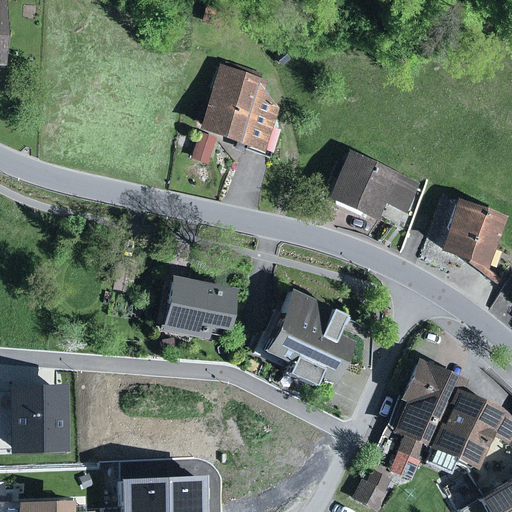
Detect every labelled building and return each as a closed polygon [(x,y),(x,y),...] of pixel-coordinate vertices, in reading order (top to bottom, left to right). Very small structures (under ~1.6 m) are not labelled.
[(264,82),(220,67),(199,131),(261,152),(275,110),(261,93),(264,82)] [(208,167),(217,140),(200,134),(191,161),(208,167)] [(405,212),(417,185),(347,153),(325,200),(377,223),(386,203),(405,212)] [(504,219),(455,200),(434,253),(469,266),(490,284),(494,279),(484,270),(504,219)] [(115,288),(133,293),(141,264),(123,259),(115,288)] [(359,296),(307,271),(264,356),(288,368),(284,375),(315,391),(320,381),(333,387),(354,346),(338,338),(359,296)] [(238,293),(172,281),(163,332),(210,341),(212,331),(231,334),(238,293)] [(456,391),(460,381),(417,362),(387,429),(403,436),(396,453),(422,465),(428,449),(456,391)] [(456,391),(428,449),(475,471),(481,459),(489,462),(511,418),(456,391)] [(85,435),(43,435),(43,470),(85,470),(85,435)] [(359,481),(348,499),(369,511),(371,511),(389,484),(372,473),(365,484),(359,481)] [(511,511),(511,473),(471,499),(478,511),(511,511)] [(18,511),(93,511),(93,510),(75,511),(75,502),(18,503),(18,511)]
